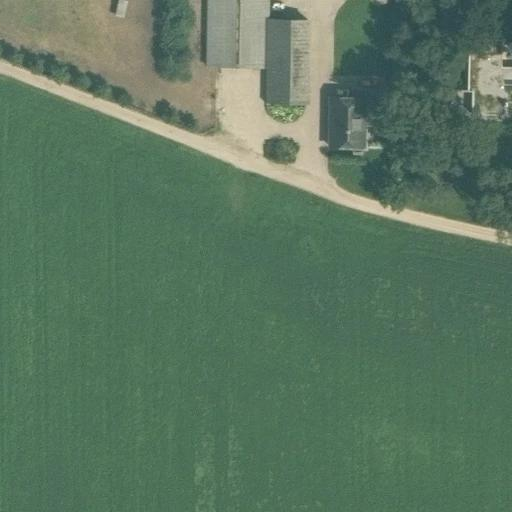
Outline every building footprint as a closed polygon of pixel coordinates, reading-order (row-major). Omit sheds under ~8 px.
[(207,0),(206,67),(267,68),(266,103),(279,103),(306,104),(307,24),(268,23),(268,0),(207,0)] [(358,38),(357,61),(372,61),(373,39),(358,38)] [(468,41),(467,93),(471,93),(470,116),(503,116),(504,96),(511,96),(511,69),(500,69),(501,42),(468,41)] [(330,98),(330,118),(333,118),(332,146),(364,146),(364,124),(382,124),(383,92),(353,91),(352,98),(330,98)] [(341,153),(323,154),(324,168),(342,167),(341,153)]
